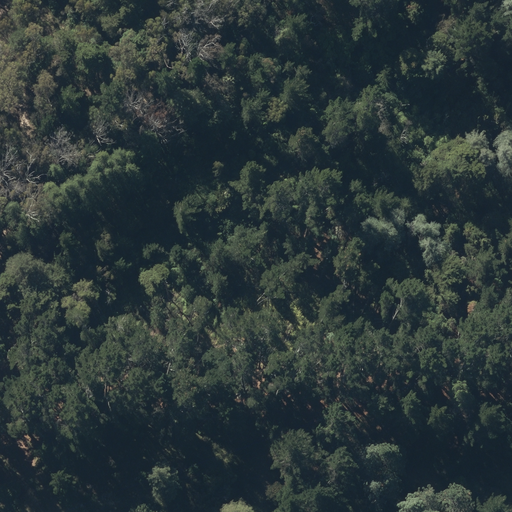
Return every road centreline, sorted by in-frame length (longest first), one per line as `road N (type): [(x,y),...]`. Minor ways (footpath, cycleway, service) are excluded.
road 1 (track): [(0,241),(28,137),(0,27)]
road 2 (track): [(55,511),(0,387)]
